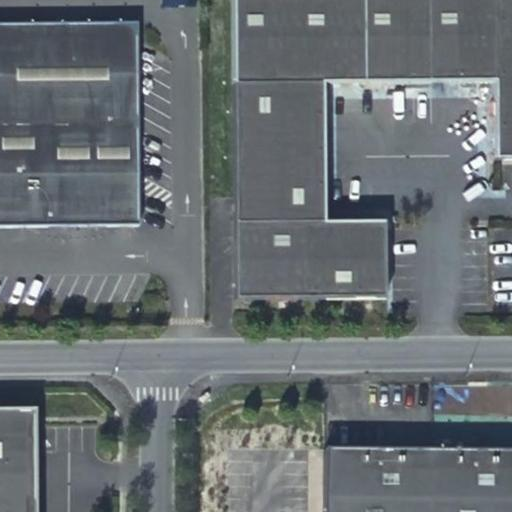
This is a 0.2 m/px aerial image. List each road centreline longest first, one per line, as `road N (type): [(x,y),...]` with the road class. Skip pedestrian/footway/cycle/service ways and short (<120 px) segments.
road 1 (unclassified): [(151,352),(511,350)]
road 2 (unclassified): [(151,511),(151,352)]
road 3 (unclassified): [(0,355),(151,352)]
